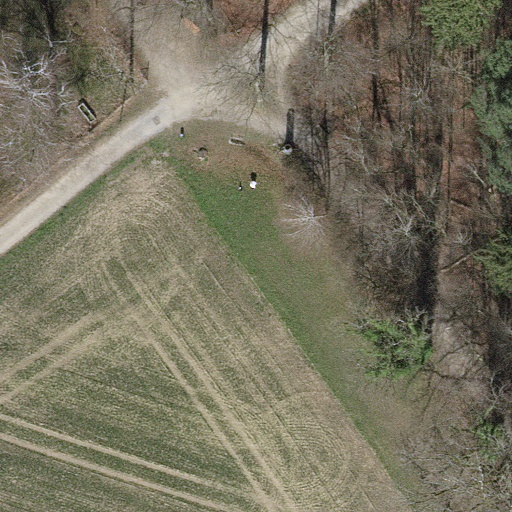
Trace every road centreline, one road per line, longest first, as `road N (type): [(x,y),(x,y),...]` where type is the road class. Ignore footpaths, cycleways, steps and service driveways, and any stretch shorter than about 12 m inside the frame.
road 1 (track): [(511,416),(350,185),(253,124),(181,105)]
road 2 (track): [(181,105),(0,239)]
road 3 (track): [(348,0),(181,105)]
